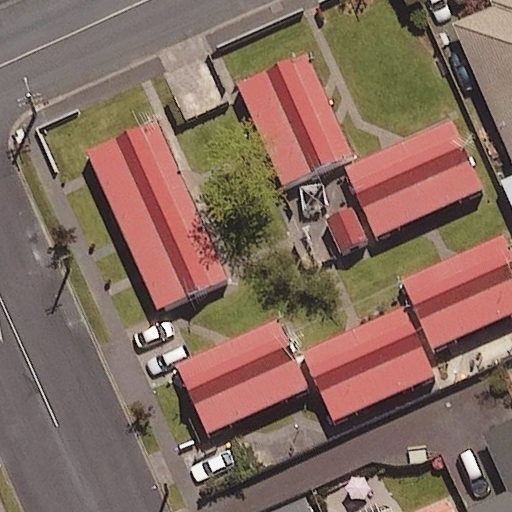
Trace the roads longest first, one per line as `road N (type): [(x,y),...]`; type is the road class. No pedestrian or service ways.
road 1 (residential): [(98,511),(0,291)]
road 2 (secondary): [(0,68),(150,0)]
